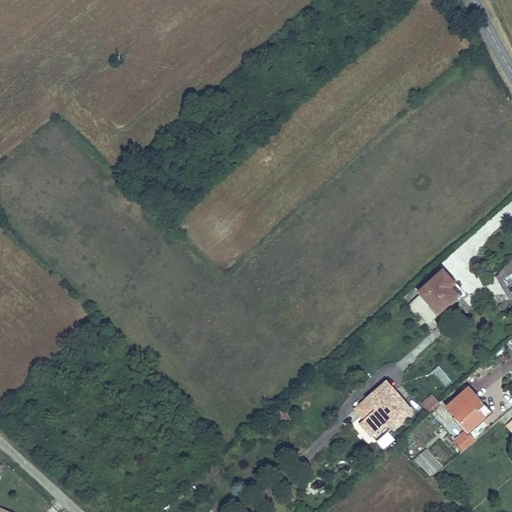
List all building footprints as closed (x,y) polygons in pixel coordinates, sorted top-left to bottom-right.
[(506,279),(500,281),(509,303),(511,301),(511,265),(502,270),(506,279)] [(422,295),(440,314),(461,294),(444,274),(422,295)] [(422,295),(408,307),(426,326),(440,314),(422,295)] [(367,401),(373,407),(368,412),(371,416),(366,421),(362,425),(372,437),(388,424),(393,430),(412,413),(387,383),(367,401)] [(448,409),(469,432),(485,418),(480,413),(486,407),(470,389),(448,409)] [(428,412),(440,404),(433,395),(421,403),(428,412)] [(373,407),(367,401),(356,410),(366,421),(371,416),(368,412),(373,407)] [(486,407),(480,413),(485,418),(490,413),(486,407)] [(456,443),(463,452),(475,441),(468,433),(456,443)] [(430,478),(442,467),(426,448),(413,459),(430,478)]
